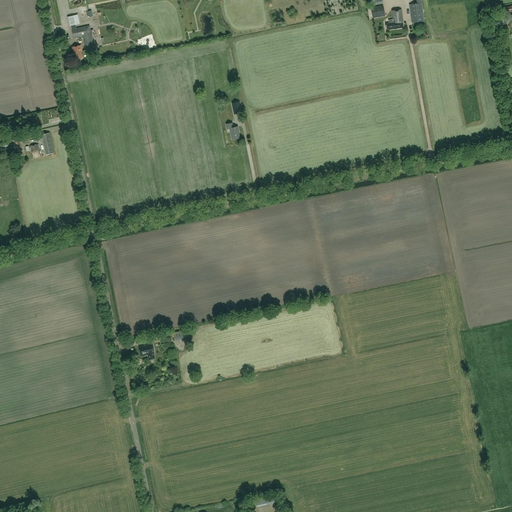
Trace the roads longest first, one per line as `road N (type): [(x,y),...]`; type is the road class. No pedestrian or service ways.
road 1 (unclassified): [(95,230),(511,147)]
road 2 (unclassified): [(151,511),(95,230)]
road 3 (unclassified): [(95,230),(47,0)]
